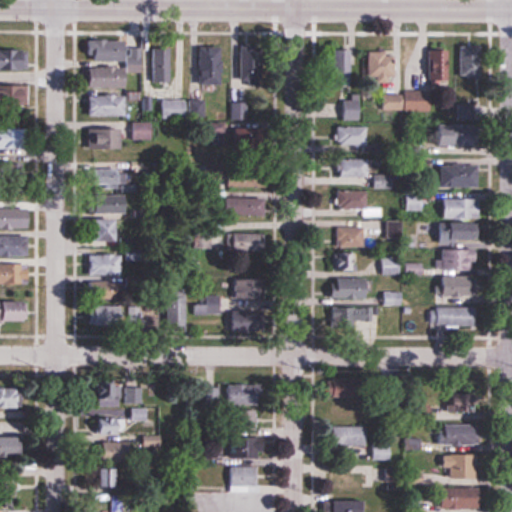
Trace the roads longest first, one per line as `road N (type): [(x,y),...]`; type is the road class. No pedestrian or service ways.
road 1 (tertiary): [(511,9),(0,6)]
road 2 (residential): [(292,511),(294,0)]
road 3 (residential): [(511,355),(0,354)]
road 4 (residential): [(508,511),(508,0)]
road 5 (residential): [(56,511),(56,0)]
